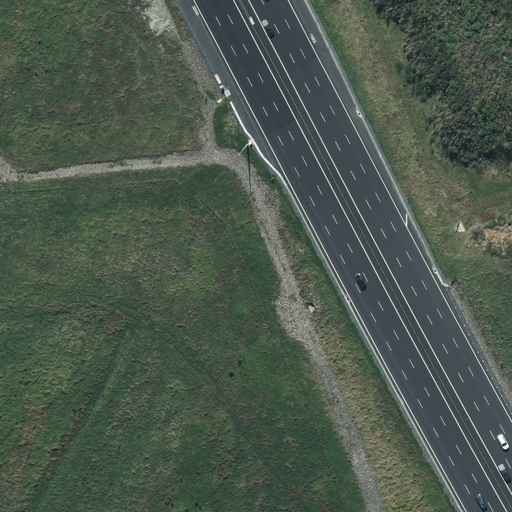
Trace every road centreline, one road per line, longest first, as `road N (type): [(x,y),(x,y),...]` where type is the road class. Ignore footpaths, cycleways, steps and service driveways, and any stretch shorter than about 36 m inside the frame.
road 1 (motorway): [(485,511),(212,0)]
road 2 (motorway): [(268,0),(511,455)]
